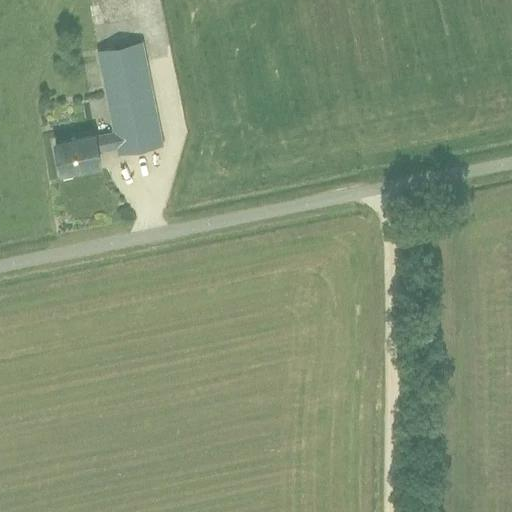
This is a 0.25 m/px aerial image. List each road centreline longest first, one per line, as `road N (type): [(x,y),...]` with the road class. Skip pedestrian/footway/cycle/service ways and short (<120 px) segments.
road 1 (unclassified): [(511,164),(0,266)]
road 2 (track): [(389,511),(386,189)]
